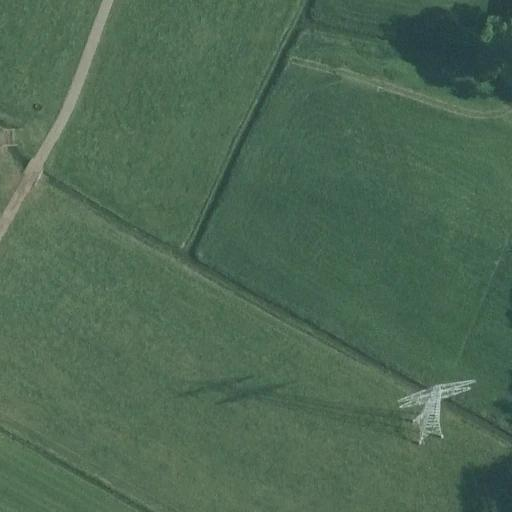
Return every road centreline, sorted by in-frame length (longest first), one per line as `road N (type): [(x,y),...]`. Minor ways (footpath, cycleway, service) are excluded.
road 1 (track): [(0,231),(60,127),(108,0)]
road 2 (track): [(187,511),(0,407)]
